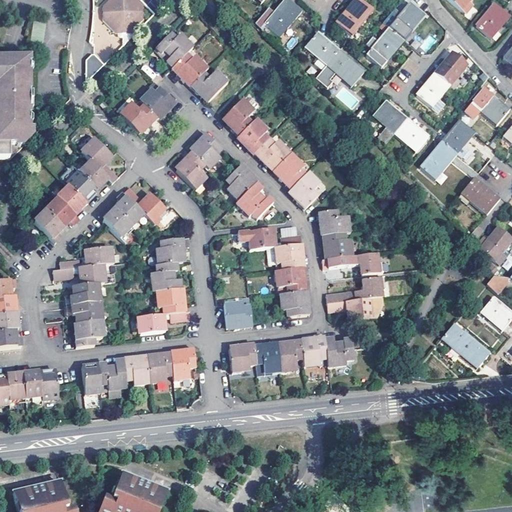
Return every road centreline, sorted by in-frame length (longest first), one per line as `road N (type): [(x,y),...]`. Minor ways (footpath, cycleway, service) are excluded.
road 1 (residential): [(145,165),(35,277),(38,345),(49,355),(74,357),(209,341)]
road 2 (residential): [(209,341),(309,329),(317,320),(302,224),(201,120)]
road 3 (secondary): [(0,447),(218,422)]
road 4 (secondary): [(311,411),(511,389)]
road 5 (residential): [(145,165),(194,219),(209,341)]
road 6 (residential): [(82,0),(77,71),(85,110),(145,165)]
road 7 (residential): [(511,91),(432,0)]
